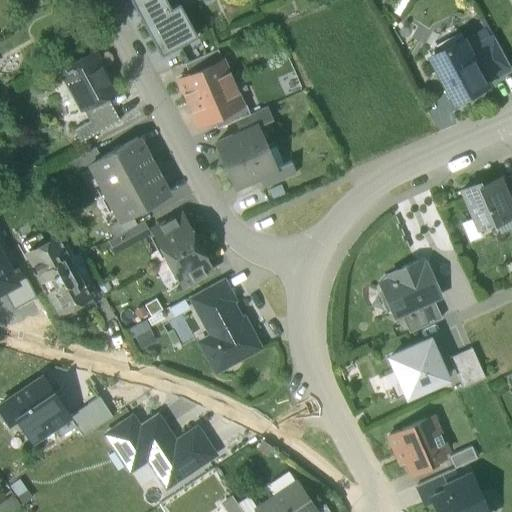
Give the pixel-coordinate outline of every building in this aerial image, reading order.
[(129,0),(161,55),(197,36),(177,3),(170,8),(165,0),(129,0)] [(495,37),(471,50),(488,81),(511,68),(495,37)] [(465,39),(433,56),(458,102),(490,85),(471,50),(465,39)] [(217,50),(184,64),(188,75),(221,61),(217,50)] [(92,53),(60,70),(83,112),(107,99),(105,95),(113,91),(92,53)] [(188,75),(177,80),(187,102),(231,83),(221,61),(188,75)] [(231,83),(187,102),(196,124),(211,118),(240,105),(240,104),(231,83)] [(118,120),(107,99),(83,112),(88,120),(72,129),(79,141),(118,120)] [(240,105),(211,118),(216,129),(233,121),(249,114),(244,103),(240,104),(240,105)] [(249,114),(233,121),(238,133),(255,125),(255,126),(271,119),(266,107),(249,114)] [(238,133),(215,143),(224,165),(265,147),(255,126),(255,125),(238,133)] [(100,157),(89,163),(104,191),(151,166),(136,138),(100,157)] [(94,147),(70,160),(76,171),(89,163),(100,157),(94,147)] [(265,147),(224,165),(233,187),(257,177),(274,169),(274,168),(265,147)] [(274,169),(257,177),(262,188),(295,173),(290,161),(274,168),(274,169)] [(151,166),(104,191),(119,220),(130,214),(167,194),(151,166)] [(501,177),(479,187),(477,183),(461,190),(473,218),(460,223),(468,242),(481,236),(478,229),(491,223),(492,224),(511,214),(511,203),(507,192),(501,177)] [(119,220),(106,227),(111,238),(136,224),(130,214),(119,220)] [(180,214),(151,229),(166,258),(195,242),(180,214)] [(111,238),(107,240),(113,251),(147,233),(146,233),(148,232),(142,221),(136,224),(111,238)] [(90,298),(57,237),(45,243),(39,232),(20,242),(41,279),(48,276),(54,287),(48,290),(61,314),(90,298)] [(195,242),(166,258),(182,286),(211,270),(195,242)] [(0,290),(2,289),(14,283),(8,271),(0,256),(0,290)] [(417,261),(391,272),(394,279),(380,286),(392,313),(431,296),(437,293),(425,266),(420,268),(417,261)] [(13,310),(36,297),(19,265),(8,271),(14,283),(2,289),(13,310)] [(220,278),(189,295),(201,316),(229,301),(232,299),(220,278)] [(431,296),(398,310),(408,332),(440,318),(431,296)] [(104,297),(93,303),(104,323),(115,317),(104,297)] [(229,301),(201,316),(215,342),(203,348),(215,370),(258,347),(246,325),(243,326),(229,301)] [(445,378),(428,339),(388,356),(406,395),(445,378)] [(470,348),(448,357),(461,387),(484,377),(470,348)] [(68,418),(41,378),(0,405),(0,411),(8,423),(16,418),(32,442),(52,429),(68,418)] [(99,397),(68,418),(82,438),(112,417),(99,397)] [(165,487),(183,475),(166,449),(173,445),(163,431),(165,429),(157,417),(139,429),(131,418),(106,436),(116,450),(122,446),(132,461),(144,454),(165,487)] [(75,428),(68,418),(52,429),(59,439),(75,428)] [(426,419),(387,436),(395,454),(403,451),(406,459),(404,460),(410,473),(444,459),(442,454),(447,452),(438,433),(433,435),(426,419)] [(173,445),(166,449),(183,475),(213,455),(196,429),(173,445)] [(471,447),(449,457),(454,469),(476,459),(471,447)] [(449,471),(416,486),(424,503),(432,500),(432,498),(447,492),(444,486),(454,482),(449,471)] [(454,482),(444,486),(447,492),(432,498),(432,500),(437,511),(489,511),(484,501),(478,498),(468,476),(454,482)] [(295,484),(256,510),(257,511),(314,511),(310,505),(314,502),(306,489),(301,493),(295,484)] [(237,505),(241,511),(257,511),(256,510),(248,498),(237,505)] [(8,500),(0,505),(0,511),(9,511),(14,509),(8,500)]
